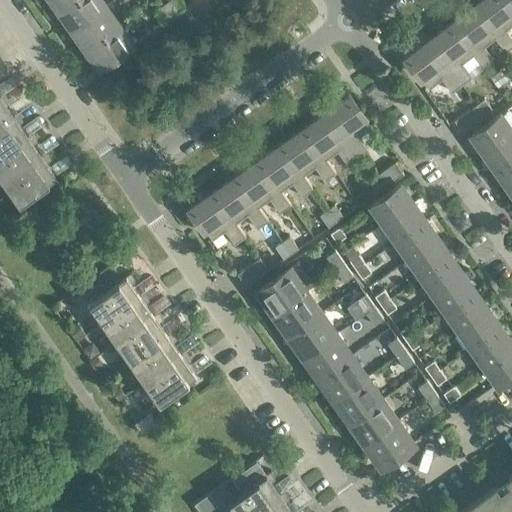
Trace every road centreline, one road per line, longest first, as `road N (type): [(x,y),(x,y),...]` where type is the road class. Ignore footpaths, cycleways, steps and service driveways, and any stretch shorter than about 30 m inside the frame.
road 1 (residential): [(360,511),(122,178)]
road 2 (residential): [(511,276),(344,25)]
road 3 (residential): [(122,178),(344,25)]
road 4 (residential): [(122,178),(0,7)]
road 5 (residential): [(382,511),(511,418)]
